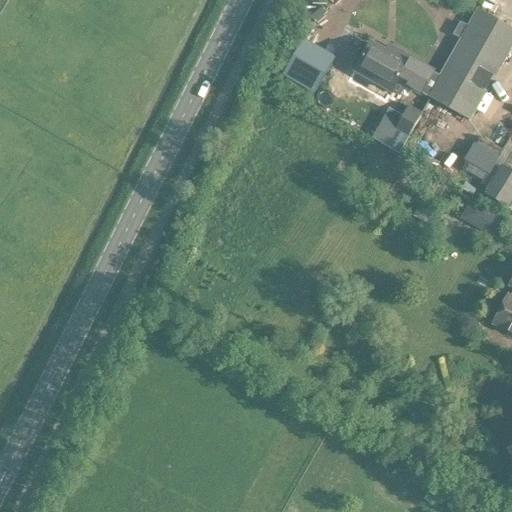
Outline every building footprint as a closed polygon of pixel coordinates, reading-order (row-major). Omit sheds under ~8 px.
[(511,29),(478,11),(441,77),(429,98),(468,120),(511,41),(511,29)] [(462,39),(469,26),(461,22),(453,34),(462,39)] [(317,94),(337,55),(304,37),(283,76),(317,94)] [(370,44),(355,70),(389,89),(407,58),(393,50),(390,56),(370,44)] [(441,77),(407,58),(389,89),(399,95),(405,84),(429,98),(441,77)] [(409,104),(395,128),(407,135),(422,112),(409,104)] [(486,185),(498,154),(474,145),(462,175),(486,185)] [(511,197),(511,173),(501,167),(485,194),(506,207),(511,197)] [(508,221),(472,200),(461,219),(497,240),(508,221)] [(370,205),(365,214),(378,221),(383,213),(370,205)] [(511,289),(509,297),(506,296),(492,324),(511,334),(511,279),(509,286),(511,287),(511,289)] [(358,393),(341,384),(334,398),(352,406),(358,393)]
